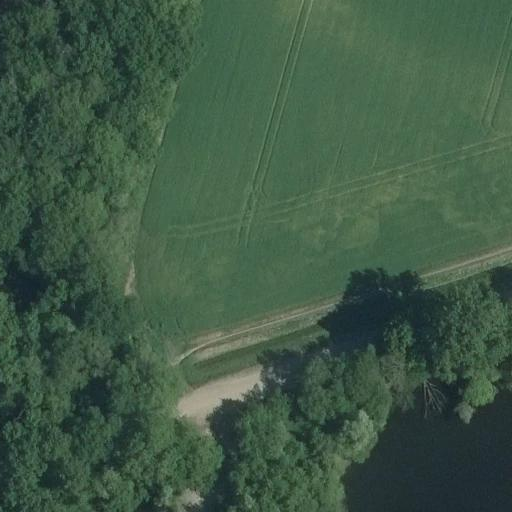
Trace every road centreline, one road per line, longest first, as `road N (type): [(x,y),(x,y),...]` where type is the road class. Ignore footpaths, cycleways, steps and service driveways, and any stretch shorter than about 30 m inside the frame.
road 1 (track): [(164,412),(511,300)]
road 2 (track): [(0,469),(164,412)]
